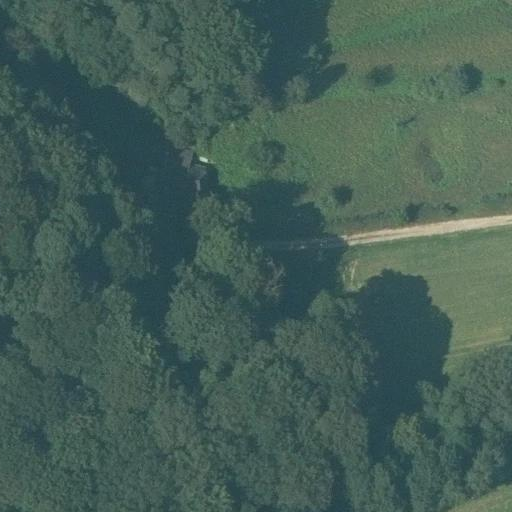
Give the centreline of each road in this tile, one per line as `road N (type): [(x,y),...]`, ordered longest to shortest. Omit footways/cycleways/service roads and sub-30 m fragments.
road 1 (track): [(511,200),(358,237),(310,233)]
road 2 (track): [(310,233),(218,230),(141,207)]
